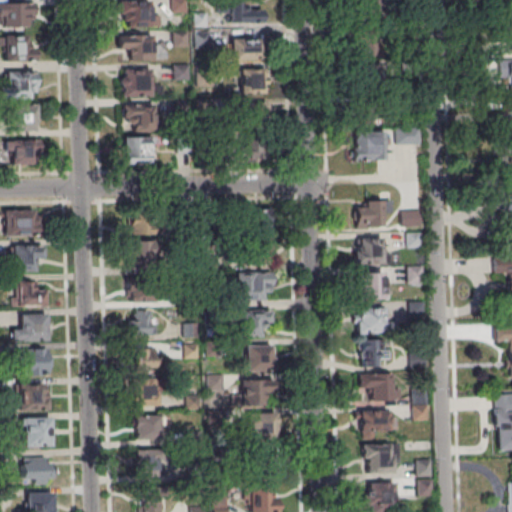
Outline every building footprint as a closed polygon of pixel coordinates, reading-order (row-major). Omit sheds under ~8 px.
[(149,0),(120,0),(120,16),(128,16),(128,26),(149,26),(149,0)] [(394,0),(358,0),(358,22),(394,22),(394,0)] [(511,0),(511,25),(503,26),(503,17),(505,17),(504,0),(511,0)] [(261,23),(261,9),(246,9),(246,1),(218,1),(218,13),(226,13),(226,23),(261,23)] [(31,2),(0,2),(0,26),(31,26),(31,2)] [(3,61),(31,61),(31,35),(3,35),(3,61)] [(116,49),(129,49),(129,59),(164,59),(164,44),(151,44),(151,35),(116,35),(116,49)] [(229,59),(260,59),(260,39),(229,39),(229,59)] [(385,95),(394,72),(362,59),(353,82),(385,95)] [(511,60),(494,60),(495,79),(508,78),(509,86),(506,86),(506,94),(508,94),(508,105),(511,105),(511,60)] [(238,93),(262,93),(262,68),(238,68),(238,93)] [(149,69),(122,69),(122,95),(160,95),(160,84),(149,84),(149,69)] [(1,99),(34,99),(34,72),(1,72),(1,99)] [(240,127),(267,127),(267,102),(240,102),(240,127)] [(9,130),(36,130),(36,104),(9,104),(9,130)] [(152,104),(122,104),(122,127),(152,127),(152,104)] [(351,159),(383,160),(383,145),(393,146),(393,131),(352,130),(351,159)] [(122,163),(152,163),(152,136),(122,136),(122,163)] [(38,140),(3,140),(3,163),(38,163),(38,140)] [(500,214),(508,214),(508,229),(511,228),(511,193),(500,193),(500,214)] [(388,200),(363,200),(363,207),(353,207),(353,227),(388,227),(388,200)] [(3,235),(35,235),(35,210),(3,210),(3,235)] [(143,217),(126,218),(127,233),(143,232),(143,217)] [(382,238),(358,238),(358,263),(382,263),(382,238)] [(152,241),(125,241),(125,267),(152,267),(152,241)] [(34,263),(41,263),(41,246),(12,246),(12,271),(34,271),(34,263)] [(505,273),(505,306),(511,306),(511,257),(491,257),(491,273),(505,273)] [(405,266),(405,283),(421,283),(421,266),(405,266)] [(270,291),(271,272),(236,271),(235,299),(262,299),(262,291),(270,291)] [(383,299),(383,274),(358,274),(358,299),(383,299)] [(158,301),(158,281),(127,281),(127,301),(158,301)] [(43,282),(16,282),(16,305),(43,305),(43,282)] [(354,333),(382,333),(382,307),(354,307),(354,333)] [(261,335),(261,326),(270,326),(270,310),(240,310),(240,335),(261,335)] [(127,335),(153,335),(153,324),(147,324),(147,311),(127,311),(127,335)] [(45,341),(45,314),(20,314),(20,328),(10,328),(10,341),(45,341)] [(511,375),(511,326),(504,326),(503,376),(511,375)] [(380,339),(358,339),(358,367),(380,367),(380,339)] [(271,345),(245,345),(245,368),(271,368),(271,345)] [(154,348),(131,348),(131,373),(154,373),(154,348)] [(23,349),(23,374),(46,374),(46,349),(23,349)] [(397,374),(357,375),(357,399),(398,398),(397,374)] [(155,405),(155,379),(130,379),(130,405),(155,405)] [(243,379),(243,403),(272,403),(272,379),(243,379)] [(46,408),(46,384),(17,384),(17,408),(46,408)] [(426,420),(426,390),(410,390),(410,420),(426,420)] [(511,410),(509,410),(509,394),(492,394),(494,452),(511,451),(511,410)] [(358,411),(358,431),(394,431),(394,411),(358,411)] [(132,414),(132,438),(160,438),(160,414),(132,414)] [(273,417),(248,417),(248,442),(273,442),(273,417)] [(20,446),(48,446),(48,418),(20,418),(20,446)] [(361,444),(361,473),(390,473),(390,444),(361,444)] [(133,476),(163,476),(163,452),(133,452),(133,476)] [(50,483),(50,458),(19,458),(19,483),(50,483)] [(256,458),(256,476),(273,476),(273,458),(256,458)] [(364,482),(364,511),(394,511),(394,482),(364,482)] [(275,511),(276,486),(257,486),(257,511),(275,511)] [(159,511),(160,488),(137,488),(136,511),(159,511)] [(51,511),(51,492),(24,492),(24,511),(51,511)]
